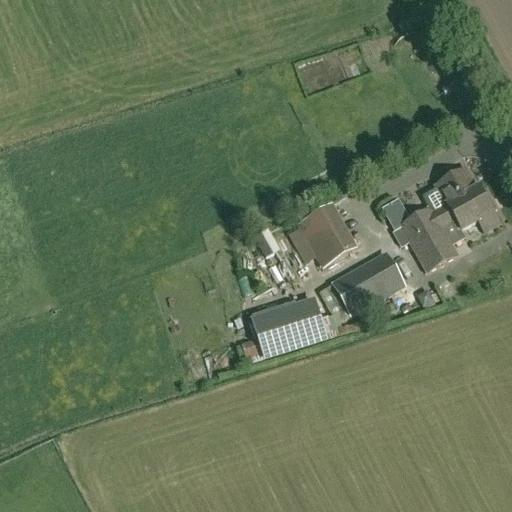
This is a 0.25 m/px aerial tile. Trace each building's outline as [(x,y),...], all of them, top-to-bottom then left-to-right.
[(441,232),(451,227),(446,217),(450,215),(452,219),(484,200),(478,190),(475,191),(464,172),(435,189),(436,191),(422,199),(430,213),(400,230),(427,277),(457,260),(441,232)] [(446,217),(451,227),(455,224),(461,235),(477,225),(483,236),(499,227),(492,215),(496,213),(488,200),(484,202),(484,200),(452,219),(450,215),(446,217)] [(400,230),(410,225),(397,203),(382,212),(395,233),(400,230)] [(331,212),(300,230),(324,271),(355,253),(331,212)] [(339,328),(404,290),(385,259),(320,297),(339,328)] [(285,267),(259,273),(261,283),(287,277),(285,267)] [(432,295),(422,303),(429,313),(439,306),(432,295)] [(390,315),(412,305),(408,297),(386,307),(390,315)] [(314,306),(253,326),(266,364),(326,344),(314,306)] [(214,384),(230,379),(224,361),(208,366),(214,384)]
